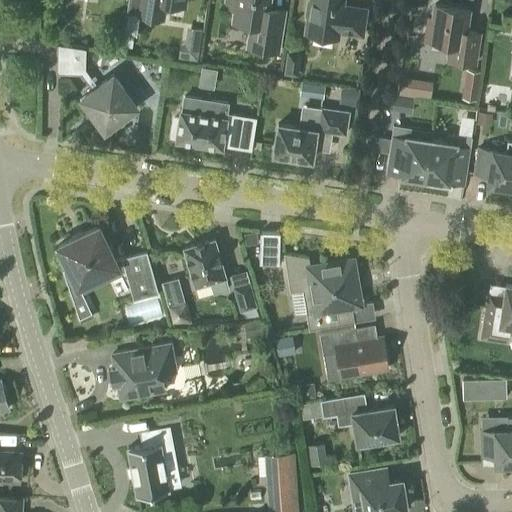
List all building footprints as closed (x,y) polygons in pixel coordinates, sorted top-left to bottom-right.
[(184,7),(184,0),(127,0),(125,15),(162,20),(165,4),(184,7)] [(284,11),(268,9),(269,0),(226,0),(225,9),(234,11),(232,23),(251,26),(247,49),(277,54),(284,11)] [(362,36),(366,10),(342,6),(342,0),(309,0),(310,2),(307,3),(305,14),(307,17),(305,33),(337,38),(338,33),(362,36)] [(465,32),(468,10),(434,5),(432,19),(428,18),(425,40),(450,44),(448,60),(474,64),(479,34),(465,32)] [(86,49),(57,44),(57,45),(57,57),(56,74),(81,75),(86,71),(86,49)] [(298,77),(301,54),(286,52),(283,75),(298,77)] [(420,69),(404,66),(403,68),(402,80),(406,81),(418,82),(418,79),(420,69)] [(477,100),(481,71),(465,69),(461,98),(477,100)] [(98,86),(86,71),(81,75),(92,90),(81,99),(104,131),(137,107),(113,75),(98,86)] [(308,85),(309,101),(330,100),(329,83),(308,85)] [(357,106),(360,90),(341,88),(339,103),(357,106)] [(345,134),(348,113),(302,106),(301,114),(299,127),(278,124),(273,154),(275,155),(278,159),(287,160),(291,157),(311,160),(313,146),(316,146),(318,130),(345,134)] [(225,118),(180,111),(175,141),(222,149),(222,145),(239,147),(244,117),(226,114),(225,118)] [(474,132),(476,114),(464,113),(462,131),(474,132)] [(386,172),(400,174),(400,176),(410,177),(413,182),(424,184),(431,140),(417,138),(419,129),(393,125),(386,172)] [(431,140),(424,184),(435,185),(439,182),(449,183),(453,161),(467,163),(471,137),(447,134),(446,142),(431,140)] [(511,193),(511,190),(511,141),(507,140),(505,152),(478,148),(474,173),(488,176),(487,185),(496,186),(498,191),(511,193)] [(121,275),(98,226),(58,246),(68,268),(64,270),(62,270),(79,319),(91,314),(82,294),(121,275)] [(228,289),(224,278),(225,277),(214,239),(183,248),(194,286),(211,282),(214,293),(228,289)] [(133,299),(159,292),(146,250),(121,257),(133,299)] [(310,267),(308,257),(284,253),(283,253),(290,292),(312,288),(316,309),(306,311),(309,329),(354,321),(351,305),(359,303),(352,260),(310,267)] [(178,277),(161,282),(167,306),(166,307),(171,326),(173,325),(174,328),(189,324),(189,321),(192,321),(186,301),(185,302),(178,277)] [(240,310),(255,306),(249,283),(233,287),(240,310)] [(511,326),(511,285),(505,285),(504,297),(488,294),(486,307),(481,337),(506,341),(508,326),(511,326)] [(358,341),(356,327),(319,333),(323,355),(336,353),(341,377),(387,369),(382,337),(358,341)] [(292,336),(275,338),(278,356),(295,354),(292,336)] [(164,391),(161,374),(175,372),(170,344),(112,355),(114,369),(109,370),(113,386),(117,385),(120,399),(164,391)] [(505,379),(491,379),(491,398),(505,398),(505,379)] [(349,396),(320,401),(323,417),(351,412),(349,396)] [(356,443),(398,437),(393,405),(351,412),(356,443)] [(507,469),(511,468),(511,417),(506,418),(507,430),(480,430),(480,456),(494,456),(495,465),(504,465),(507,469)] [(170,489),(164,459),(175,456),(169,425),(155,428),(158,442),(126,448),(136,495),(170,489)] [(0,480),(19,482),(21,453),(0,451),(0,480)] [(267,511),(298,511),(294,452),(263,454),(267,511)] [(197,458),(181,461),(186,485),(201,482),(197,458)] [(381,483),(379,469),(349,474),(351,489),(354,511),(393,511),(406,509),(405,505),(410,505),(407,492),(403,492),(401,479),(381,483)] [(0,511),(20,511),(21,498),(0,496),(0,511)]
